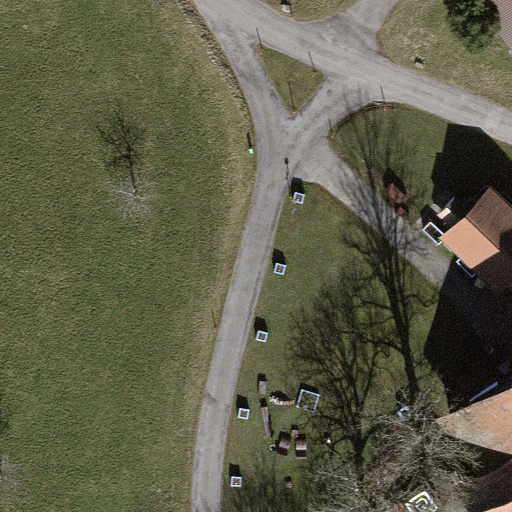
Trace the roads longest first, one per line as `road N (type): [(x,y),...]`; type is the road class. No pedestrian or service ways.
road 1 (unclassified): [(217,511),(227,391),(295,164)]
road 2 (unclassified): [(224,2),(295,164)]
road 3 (unclassified): [(511,137),(359,75)]
road 4 (unclassified): [(359,75),(224,2)]
